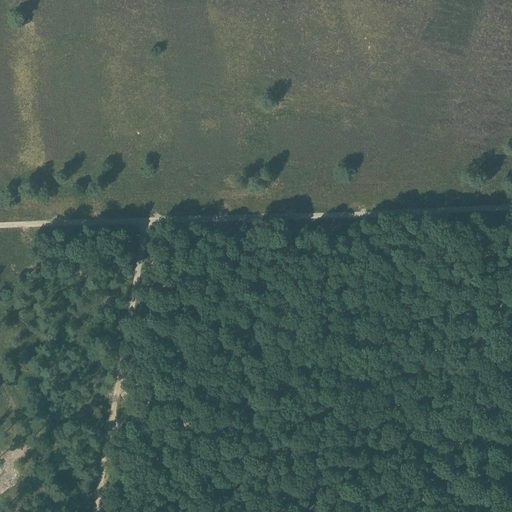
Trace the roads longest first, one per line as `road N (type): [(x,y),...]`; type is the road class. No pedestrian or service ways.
road 1 (track): [(0,227),(511,205)]
road 2 (track): [(95,511),(122,222)]
